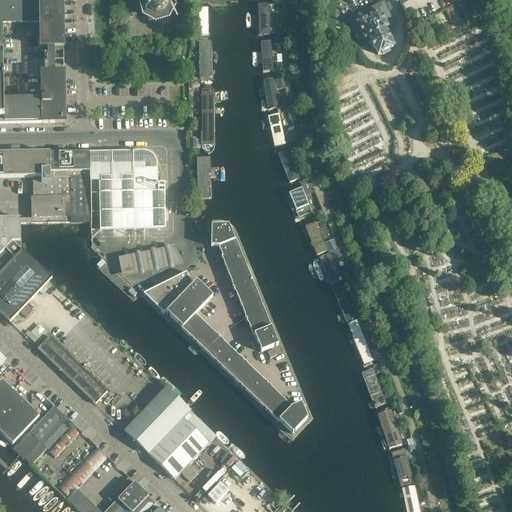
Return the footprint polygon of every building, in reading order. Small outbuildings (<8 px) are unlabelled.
[(62,0),(0,0),(0,125),(65,124),(64,73),(55,74),(54,51),(64,51),(62,0)] [(171,16),(166,0),(142,0),(148,22),(171,16)] [(486,0),(469,0),(471,14),(488,12),(486,0)] [(258,5),(258,37),(270,37),(270,5),(258,5)] [(199,9),(199,37),(209,37),(209,9),(199,9)] [(387,35),(390,33),(379,13),(358,24),(368,44),(371,43),(374,50),(375,49),(378,55),(393,47),(390,42),(391,41),(387,35)] [(344,49),(342,43),(341,41),(337,43),(336,39),(331,41),(333,45),(327,47),(330,55),(344,49)] [(262,74),(273,73),(271,42),(261,43),(262,74)] [(199,43),(200,79),(212,79),(212,43),(199,43)] [(263,81),(268,111),(279,109),(276,91),(274,91),(273,79),(263,81)] [(338,87),(336,82),(328,85),(330,90),(338,87)] [(214,145),(215,144),(213,90),(213,89),(213,88),(213,87),(212,86),(211,86),(211,85),(210,84),(209,84),(208,83),(207,83),(206,83),(205,83),(204,83),(204,84),(203,85),(202,85),(202,86),(201,87),(201,88),(201,89),(201,90),(202,143),(202,145),(202,146),(203,147),(203,148),(204,149),(205,150),(206,151),(207,152),(208,153),(209,152),(210,151),(211,150),(212,149),(213,148),(214,146),(214,145)] [(268,117),(274,148),(286,146),(280,115),(268,117)] [(293,151),(301,148),(296,132),(287,134),(293,151)] [(278,155),(290,184),(300,180),(288,150),(278,155)] [(165,222),(164,152),(128,153),(129,195),(129,223),(165,222)] [(91,223),(90,153),(0,155),(0,179),(33,178),(33,198),(31,198),(31,219),(71,219),(71,223),(71,224),(91,223)] [(108,248),(101,171),(104,171),(110,163),(110,153),(91,153),(92,169),(96,212),(92,213),(93,248),(93,249),(108,248)] [(197,155),(198,197),(212,196),(210,154),(197,155)] [(286,195),(296,223),(314,216),(303,188),(286,195)] [(129,223),(129,195),(119,196),(119,223),(120,223),(129,223)] [(0,255),(12,243),(20,243),(20,224),(20,219),(20,218),(0,218),(0,255)] [(316,224),(305,228),(317,257),(328,253),(316,224)] [(278,346),(234,239),(233,239),(228,226),(211,227),(211,248),(218,248),(222,257),(221,258),(232,284),(232,289),(234,289),(234,290),(233,291),(236,295),(243,312),(244,315),(245,320),(246,320),(247,321),(246,322),(249,326),(253,337),(254,336),(261,353),(278,346)] [(0,314),(10,323),(27,305),(39,292),(42,295),(47,290),(44,287),(51,279),(22,252),(21,252),(20,251),(20,243),(12,243),(0,255),(0,314)] [(172,246),(118,258),(122,276),(182,264),(172,246)] [(329,255),(319,259),(332,287),(342,282),(329,255)] [(140,295),(106,264),(101,269),(134,301),(140,295)] [(174,304),(192,284),(191,282),(168,293),(164,285),(141,296),(162,316),(174,304)] [(244,360),(239,358),(223,343),(221,338),(220,339),(219,338),(219,337),(215,335),(196,316),(213,298),(196,282),(166,313),(182,328),(181,329),(279,423),(279,422),(292,435),(307,419),(301,404),(292,408),(272,389),(269,385),(268,386),(267,385),(268,383),(264,381),(248,366),(245,362),(244,362),(243,361),(244,360)] [(331,288),(346,324),(355,321),(340,284),(331,288)] [(26,319),(33,311),(27,306),(20,313),(26,319)] [(356,322),(347,326),(364,368),(374,365),(356,322)] [(41,324),(30,335),(39,343),(49,332),(41,324)] [(107,393),(49,338),(38,350),(95,405),(107,393)] [(373,350),(376,359),(383,357),(381,348),(373,350)] [(277,356),(275,350),(268,353),(270,359),(277,356)] [(376,410),(387,406),(373,371),(362,375),(376,410)] [(0,433),(13,445),(39,417),(2,382),(0,383),(0,433)] [(149,455),(183,419),(190,412),(166,389),(125,432),(149,455)] [(72,424),(54,407),(50,411),(68,428),(72,424)] [(69,429),(68,428),(50,411),(17,447),(17,446),(13,451),(24,461),(40,443),(48,451),(69,429)] [(376,415),(388,452),(402,447),(391,411),(376,415)] [(189,465),(207,447),(208,448),(210,446),(183,419),(149,455),(148,456),(174,480),(178,477),(179,477),(180,475),(181,474),(189,465)] [(55,459),(79,434),(71,427),(69,429),(48,451),(48,452),(55,459)] [(68,499),(77,490),(107,459),(96,448),(57,488),(68,499)] [(233,468),(240,459),(229,449),(222,458),(233,468)] [(392,455),(401,488),(414,485),(405,451),(392,455)] [(190,483),(198,474),(189,465),(181,474),(190,483)] [(114,505),(134,484),(129,478),(108,499),(114,505)] [(133,511),(148,497),(134,484),(114,505),(106,511),(133,511)] [(419,511),(414,487),(401,490),(406,511),(419,511)] [(99,511),(77,490),(68,499),(67,501),(78,511),(99,511)] [(146,511),(154,504),(148,498),(135,511),(146,511)]
